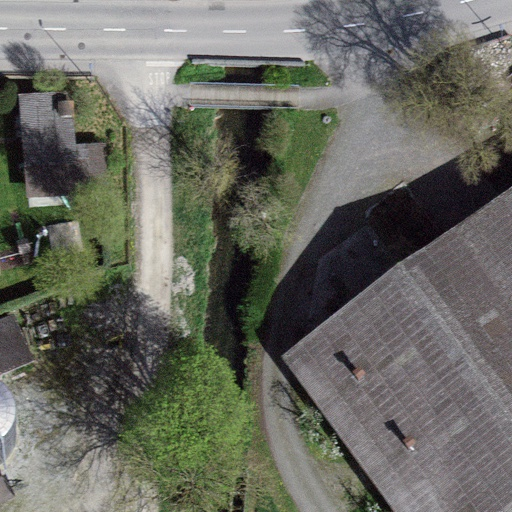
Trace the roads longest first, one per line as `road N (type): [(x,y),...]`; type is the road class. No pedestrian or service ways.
road 1 (track): [(147,31),(156,323),(140,511)]
road 2 (secondary): [(474,0),(366,23),(147,31)]
road 3 (secondary): [(147,31),(0,28)]
